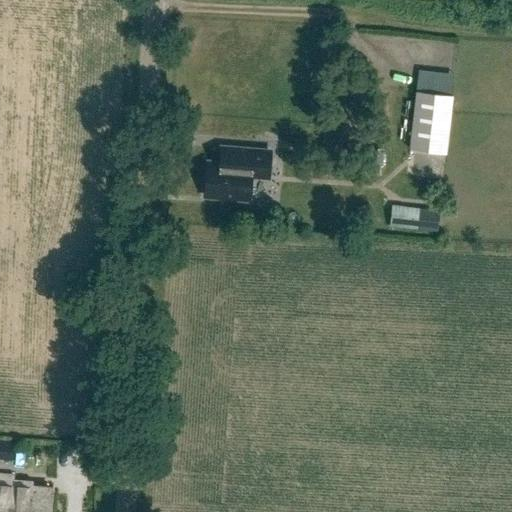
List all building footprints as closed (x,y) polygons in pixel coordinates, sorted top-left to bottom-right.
[(453,95),(416,91),(410,149),(446,153),(453,95)] [(269,176),(271,152),(226,149),(224,165),(207,163),(205,195),(250,198),(252,175),(269,176)] [(392,204),(390,226),(419,229),(437,231),(440,210),(421,208),(392,204)] [(15,443),(0,441),(0,456),(14,457),(15,443)] [(49,511),(51,488),(31,487),(31,483),(12,481),(13,477),(0,475),(0,511),(49,511)]
